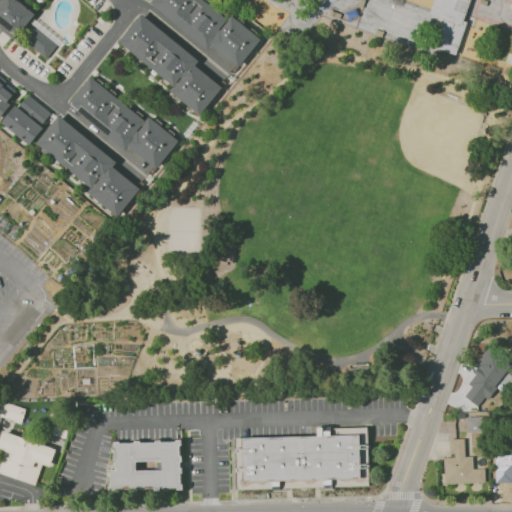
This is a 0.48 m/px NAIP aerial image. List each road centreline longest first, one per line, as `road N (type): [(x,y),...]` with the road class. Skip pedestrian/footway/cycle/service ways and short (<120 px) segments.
road 1 (residential): [(511,166),(401,511)]
road 2 (residential): [(0,52),(58,102),(127,7),(118,0)]
